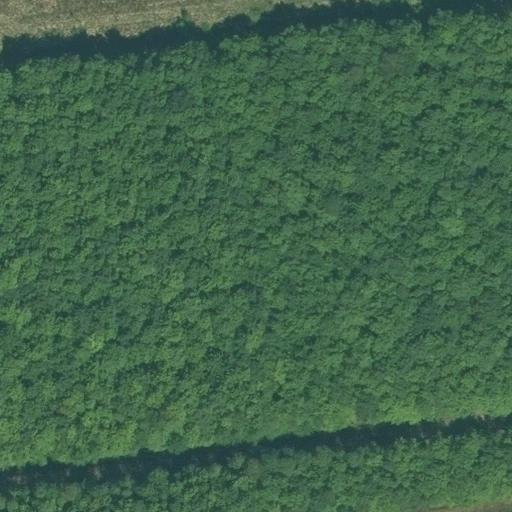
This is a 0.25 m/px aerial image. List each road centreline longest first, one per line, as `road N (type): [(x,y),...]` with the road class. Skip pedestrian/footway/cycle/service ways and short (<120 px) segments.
road 1 (track): [(511,22),(0,90)]
road 2 (track): [(511,411),(0,472)]
